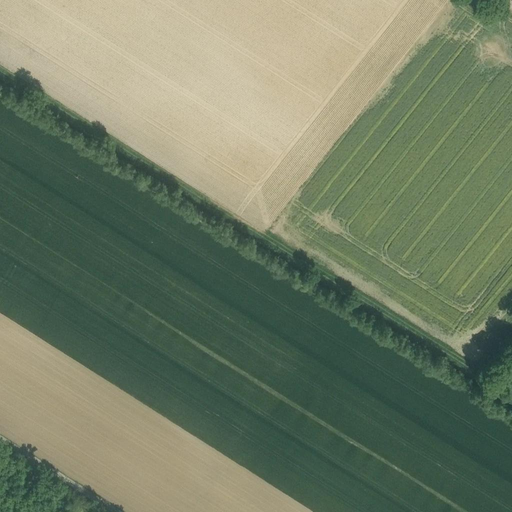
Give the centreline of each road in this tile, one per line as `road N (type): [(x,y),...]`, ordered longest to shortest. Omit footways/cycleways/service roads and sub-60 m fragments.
road 1 (track): [(0,67),(511,392)]
road 2 (unclassified): [(0,436),(119,511)]
